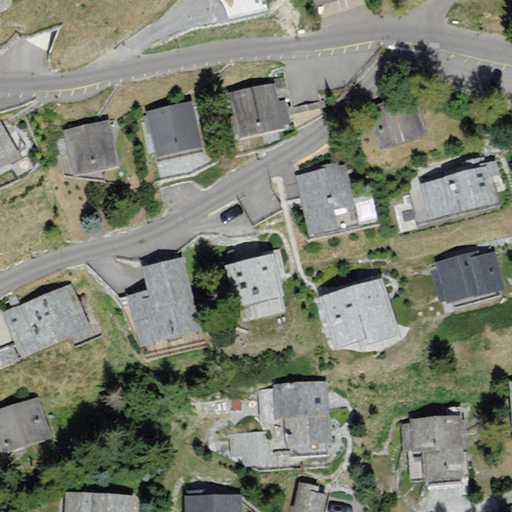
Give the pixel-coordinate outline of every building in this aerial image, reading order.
[(267,87),(220,95),(228,141),(276,132),(267,87)] [(409,98),(363,110),(374,152),(420,140),(409,98)] [(185,105),(139,113),(147,157),(192,149),(185,105)] [(96,123),(54,131),(62,171),(104,163),(96,123)] [(475,166),(430,175),(439,218),(483,209),(475,166)] [(338,171),(291,180),(299,222),(346,213),(338,171)] [(283,210),(268,184),(242,198),(256,224),(283,210)] [(471,256),(425,267),(434,305),(480,294),(471,256)] [(264,257),(215,266),(222,307),(272,299),(264,257)] [(364,275),(322,285),(330,323),(372,313),(364,275)] [(177,277),(127,287),(135,326),(185,316),(177,277)] [(61,288),(0,310),(0,331),(10,358),(77,333),(61,288)] [(511,387),(503,388),(504,443),(511,442),(511,387)] [(317,389),(260,389),(261,421),(272,422),(272,456),(315,455),(317,389)] [(29,404),(0,411),(0,451),(39,441),(29,404)] [(458,424),(395,423),(394,460),(402,460),(401,481),(421,481),(421,489),(456,489),(458,424)] [(313,511),(320,490),(290,481),(280,511),(313,511)] [(230,511),(231,495),(176,494),(175,511),(230,511)] [(122,511),(123,501),(60,497),(59,511),(122,511)]
